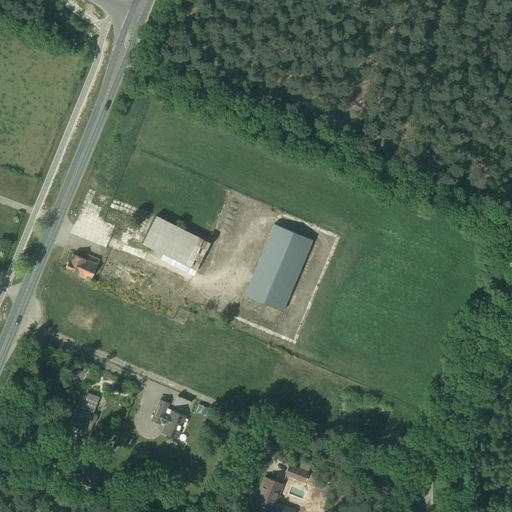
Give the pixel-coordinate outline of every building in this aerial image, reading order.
[(155,215),(142,244),(162,253),(160,259),(195,275),(211,241),(155,215)] [(258,260),(244,295),(246,296),(282,311),(312,240),(274,224),(258,260)] [(67,262),(65,267),(67,267),(79,272),(78,275),(90,280),(97,264),(105,267),(107,262),(87,254),(85,259),(72,254),(69,262),(67,262)] [(93,420),(90,419),(98,396),(86,392),(78,415),(74,414),(70,425),(89,432),(93,420)] [(161,432),(176,439),(182,425),(184,426),(187,419),(185,418),(186,416),(171,410),(170,412),(166,410),(169,403),(160,399),(151,420),(160,424),(161,422),(165,424),(161,432)] [(195,411),(205,416),(209,408),(198,404),(195,411)] [(81,483),(94,488),(103,466),(90,461),(81,483)] [(284,475),(304,482),(310,465),(301,462),(298,468),(288,464),(284,475)] [(253,503),(273,511),(283,484),(263,476),(253,503)]
